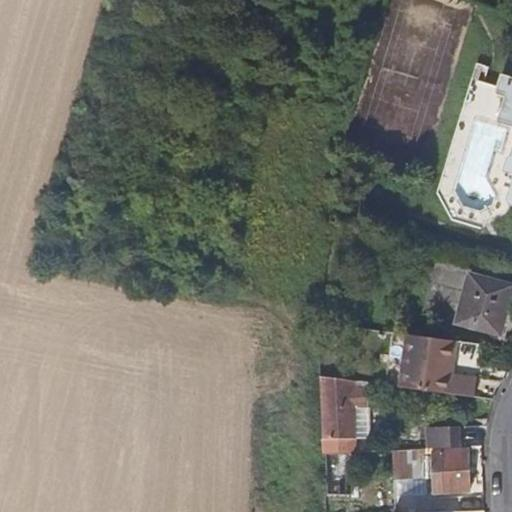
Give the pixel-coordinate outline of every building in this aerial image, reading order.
[(511,72),(505,70),(500,83),(498,92),(472,84),(460,124),(447,165),(439,191),(455,214),(483,223),(504,201),(508,197),(511,198),(511,72)] [(498,92),(500,83),(474,75),(472,84),(498,92)] [(500,333),(511,291),(511,283),(483,275),(467,270),(452,320),(500,333)] [(446,374),(451,340),(435,337),(406,334),(399,387),(434,392),(449,394),(451,374),(446,374)] [(451,374),(456,341),(451,340),(446,374),(451,374)] [(474,397),(476,378),(451,374),(449,394),(474,397)] [(367,436),(365,390),(352,391),(351,381),(318,376),(320,417),(322,454),(324,454),(351,452),(354,452),(354,437),(367,436)] [(458,447),(458,425),(426,427),(428,448),(430,448),(458,447)] [(468,489),(465,451),(430,452),(430,448),(428,448),(410,449),(390,450),(390,455),(391,478),(403,477),(430,476),(431,490),(468,489)] [(353,476),(351,452),(324,454),(326,493),(341,493),(342,477),(353,476)]
